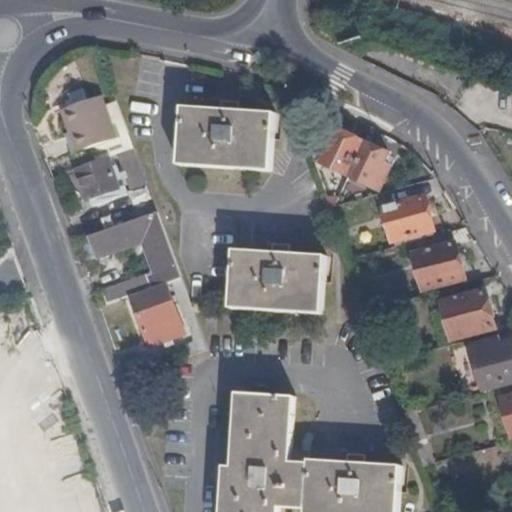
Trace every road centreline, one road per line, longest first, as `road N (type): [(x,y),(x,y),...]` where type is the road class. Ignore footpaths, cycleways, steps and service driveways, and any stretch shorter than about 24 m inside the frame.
road 1 (tertiary): [(9,134),(146,511)]
road 2 (tertiary): [(511,256),(445,143),(406,111),(290,53),(274,15)]
road 3 (tertiary): [(274,15),(260,32),(233,43),(95,20)]
road 4 (tertiary): [(95,20),(39,46),(17,83),(9,134)]
